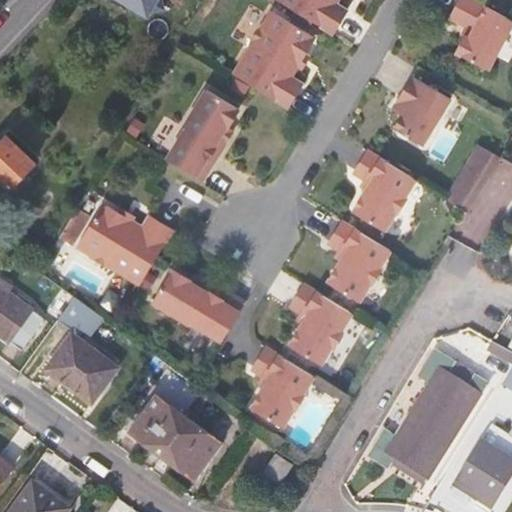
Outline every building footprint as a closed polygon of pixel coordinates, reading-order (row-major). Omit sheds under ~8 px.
[(158,0),(111,0),(146,20),(158,0)] [(289,0),(287,4),(343,39),(358,13),(346,6),(349,0),(289,0)] [(511,24),(511,19),(474,0),(460,0),(451,15),(464,23),(472,27),(468,33),(455,54),(483,71),(493,55),(496,56),(505,41),(503,38),(511,24)] [(241,77),(296,112),(312,87),(300,79),(307,68),(314,56),(324,41),(282,14),(272,29),(269,27),(260,43),(262,44),(241,77)] [(472,27),(464,23),(461,29),(468,33),(472,27)] [(314,56),(307,68),(312,72),(319,60),(314,56)] [(424,144),(453,98),(415,75),(399,100),(403,103),(398,111),(404,115),(396,127),(424,144)] [(173,159),(209,181),(224,157),(215,151),(231,127),(233,128),(244,110),(212,90),(191,125),(193,127),(173,159)] [(168,153),(183,123),(166,114),(151,144),(168,153)] [(215,151),(224,157),(240,133),(233,128),(231,127),(215,151)] [(0,178),(11,188),(33,163),(6,137),(0,143),(0,178)] [(474,142),(442,193),(464,207),(497,155),(474,142)] [(400,192),(411,176),(365,147),(352,168),(362,174),(368,178),(364,184),(350,206),(380,225),(392,206),(395,208),(403,195),(400,192)] [(358,180),(364,184),(368,178),(362,174),(358,180)] [(134,283),(168,229),(143,214),(136,225),(125,218),(113,211),(98,201),(71,243),(85,251),(83,254),(101,266),(103,263),(134,283)] [(113,211),(125,218),(128,214),(116,207),(113,211)] [(373,265),(384,247),(336,217),(323,238),(335,245),(341,249),(337,256),(323,277),(353,297),(364,280),(367,282),(376,267),(373,265)] [(330,252),(337,256),(341,249),(335,245),(330,252)] [(215,340),(239,302),(216,288),(210,297),(185,281),(186,278),(168,268),(150,296),(180,315),(179,318),(215,340)] [(190,272),(186,278),(185,281),(210,297),(216,288),(190,272)] [(345,311),(298,280),(283,302),(295,309),(301,313),(298,319),(284,341),(314,360),(325,343),(328,345),(337,330),(334,328),(345,311)] [(0,334),(21,351),(45,317),(0,284),(0,334)] [(65,327),(97,327),(98,303),(65,302),(65,327)] [(291,315),(298,319),(301,313),(295,309),(291,315)] [(92,400),(116,366),(74,336),(49,369),(92,400)] [(306,374),(259,344),(246,365),(257,372),(264,377),(259,383),(245,405),(275,424),(286,406),(289,408),(298,394),(296,392),(306,374)] [(498,351),(489,346),(480,360),(489,365),(498,351)] [(489,365),(507,377),(511,368),(511,358),(498,351),(489,365)] [(425,481),(485,387),(432,354),(417,377),(426,383),(391,439),(381,433),(367,457),(386,469),(392,460),(425,481)] [(264,377),(257,372),(253,379),(259,383),(264,377)] [(221,440),(158,394),(132,429),(195,475),(221,440)] [(470,511),(488,511),(511,476),(511,471),(476,449),(449,491),(453,494),(450,499),(470,511)] [(269,482),(280,467),(266,457),(255,472),(269,482)] [(0,490),(14,472),(0,460),(0,490)] [(74,511),(78,508),(42,481),(17,511),(74,511)]
